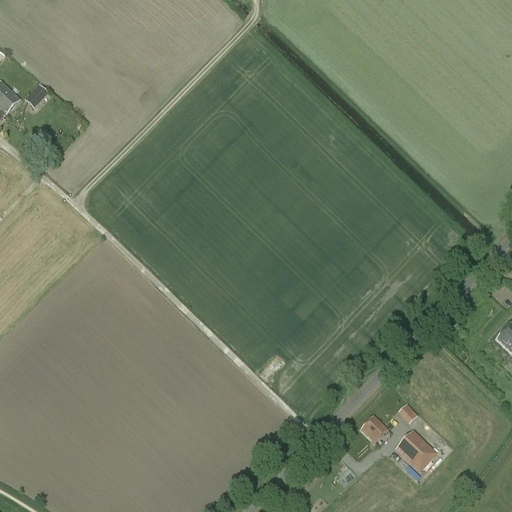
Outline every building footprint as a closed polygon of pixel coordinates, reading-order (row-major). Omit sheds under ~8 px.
[(2,86),(0,87),(0,122),(2,120),(19,102),(2,86)] [(39,87),(25,102),(34,111),(48,96),(39,87)] [(511,325),(498,341),(511,354),(511,325)] [(398,415),(409,427),(418,419),(407,407),(398,415)] [(361,431),(375,445),(388,432),(374,418),(361,431)] [(419,474),(436,457),(413,435),(396,452),(419,474)]
